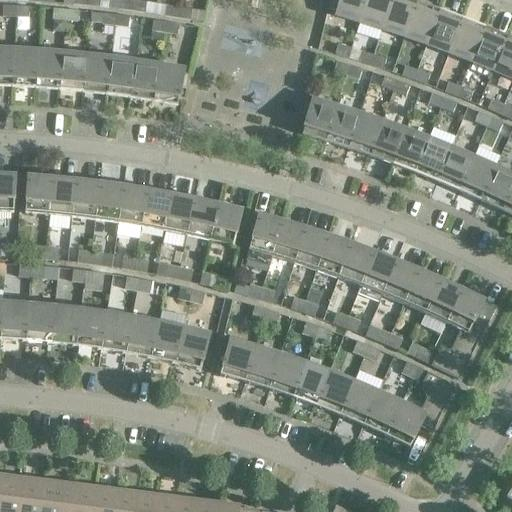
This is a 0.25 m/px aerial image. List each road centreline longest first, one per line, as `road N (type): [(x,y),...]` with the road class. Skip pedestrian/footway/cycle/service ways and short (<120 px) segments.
road 1 (residential): [(0,136),(109,146),(263,178),(381,218),(511,277)]
road 2 (residential): [(0,393),(194,425),(399,511)]
road 3 (residential): [(444,511),(511,395)]
